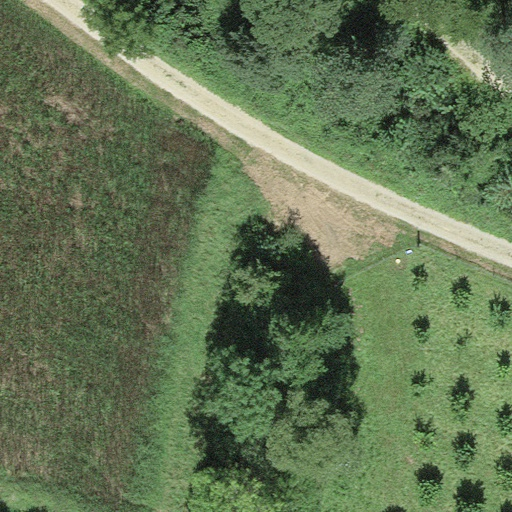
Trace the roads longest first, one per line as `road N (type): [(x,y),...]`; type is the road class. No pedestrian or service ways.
road 1 (track): [(511,257),(392,208),(221,115),(51,0)]
road 2 (track): [(406,0),(511,100)]
